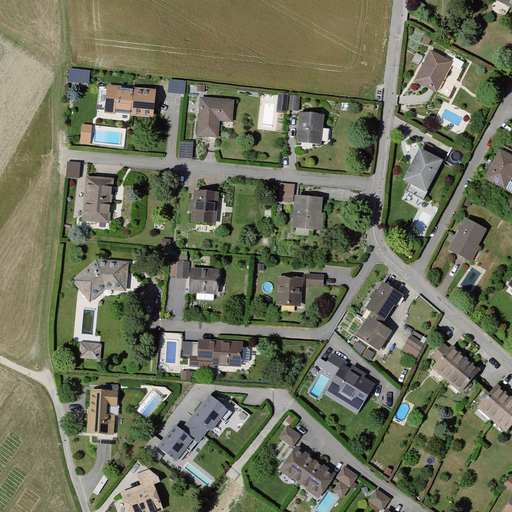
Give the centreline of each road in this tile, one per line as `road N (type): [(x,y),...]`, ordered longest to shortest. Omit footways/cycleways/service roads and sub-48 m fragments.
road 1 (track): [(0,360),(46,380),(44,325),(62,196),(58,0)]
road 2 (residential): [(511,366),(378,249),(372,229),(401,0)]
road 3 (residential): [(420,511),(336,452),(286,402)]
road 4 (residential): [(87,511),(46,380)]
